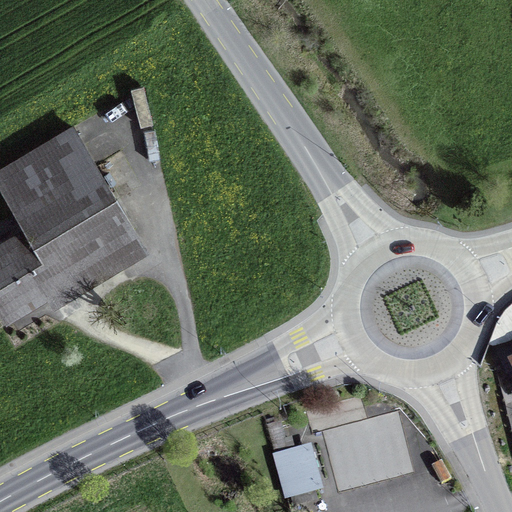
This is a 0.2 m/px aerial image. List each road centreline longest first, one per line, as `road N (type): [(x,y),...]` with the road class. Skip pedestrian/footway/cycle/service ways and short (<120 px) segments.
road 1 (primary): [(0,508),(75,464),(258,381)]
road 2 (tertiary): [(311,154),(203,0)]
road 3 (tertiary): [(413,245),(311,154)]
road 4 (tertiary): [(311,154),(356,275)]
